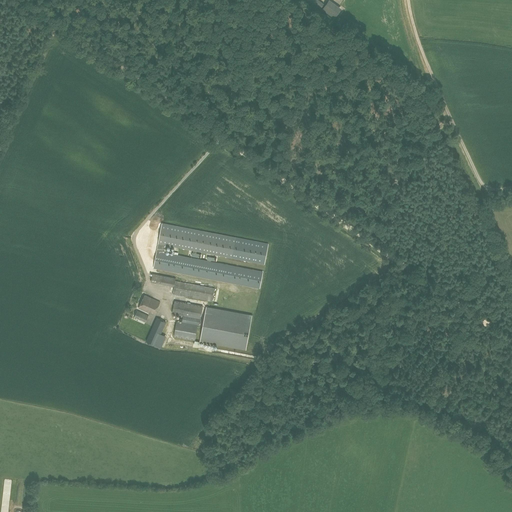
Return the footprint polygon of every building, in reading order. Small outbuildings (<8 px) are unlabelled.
[(325,15),(340,20),(343,12),(340,11),(328,6),(325,15)] [(232,257),(236,237),(162,223),(158,243),(157,252),(160,252),(160,251),(164,252),(166,245),(232,257)] [(216,280),(219,264),(157,252),(154,268),(216,280)] [(215,288),(175,281),(176,278),(153,274),(151,282),(174,287),(173,294),(212,302),(215,288)] [(155,314),(160,303),(145,295),(139,308),(149,313),(149,312),(155,314)] [(175,301),(172,314),(201,319),(203,306),(175,301)] [(207,307),(200,342),(246,350),(252,315),(207,307)] [(137,311),(134,317),(145,323),(149,316),(137,311)] [(166,322),(157,318),(146,341),(155,345),(166,322)] [(195,340),(198,325),(177,321),(174,336),(195,340)]
